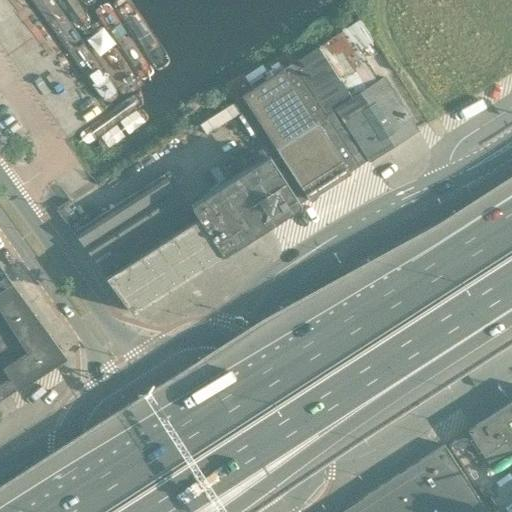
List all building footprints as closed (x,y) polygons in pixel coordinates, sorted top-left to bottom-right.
[(416,129),(382,77),(392,70),(359,18),(343,28),(344,30),(318,46),(317,46),(265,80),(261,74),(248,82),(252,88),(233,100),(267,153),(203,194),(234,243),(233,245),(234,246),(299,203),(308,197),(308,198),(348,172),(348,171),(361,163),(368,158),(369,159),(416,129)] [(197,150),(179,161),(200,194),(217,183),(197,150)] [(234,243),(203,194),(199,196),(178,163),(80,225),(73,231),(131,312),(234,246),(233,245),(234,243)] [(0,266),(0,395),(64,355),(0,266)] [(167,389),(188,379),(184,371),(105,409),(113,427),(171,399),(167,389)] [(511,399),(466,429),(482,454),(511,434),(511,399)] [(487,511),(443,444),(337,511),(487,511)]
